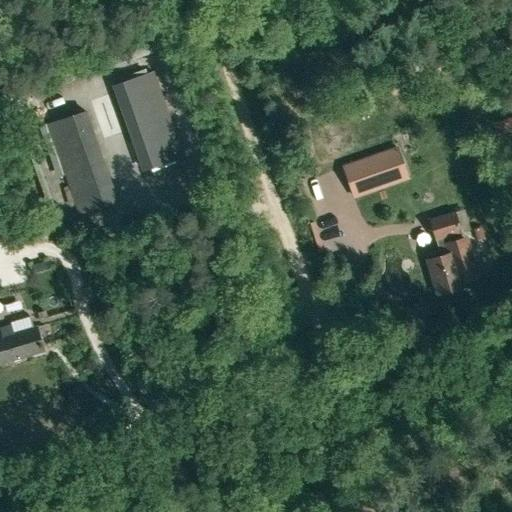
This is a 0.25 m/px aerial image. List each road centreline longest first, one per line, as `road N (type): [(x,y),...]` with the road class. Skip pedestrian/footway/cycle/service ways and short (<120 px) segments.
road 1 (track): [(421,511),(369,378),(335,368),(210,0)]
road 2 (tertiary): [(0,486),(511,332)]
